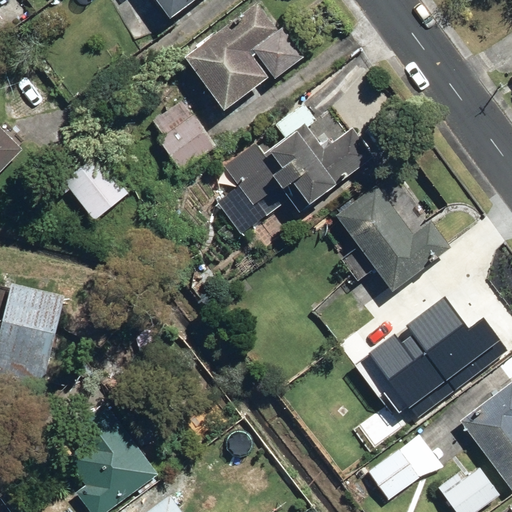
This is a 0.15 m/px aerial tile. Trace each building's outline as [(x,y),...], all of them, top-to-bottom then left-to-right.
[(151,0),(168,22),(196,0),(151,0)] [(258,2),(181,59),(223,115),(270,80),(273,84),(303,61),(258,2)] [(374,162),(329,99),(310,113),(305,106),(271,130),(278,140),(265,150),(257,139),(222,163),(238,186),(218,201),(242,235),(295,197),(305,211),(374,162)] [(214,150),(180,101),(144,126),(178,175),(214,150)] [(0,173),(23,151),(0,128),(0,173)] [(100,155),(62,183),(93,223),(130,195),(100,155)] [(379,183),(333,215),(388,292),(449,250),(428,220),(414,229),(404,215),(415,207),(408,197),(395,206),(379,183)] [(63,293),(8,282),(0,317),(0,375),(44,385),(63,293)] [(381,336),(399,392),(493,362),(475,306),(381,336)] [(511,380),(458,422),(511,491),(511,490),(511,380)] [(104,511),(156,478),(117,418),(57,457),(76,485),(69,489),(84,511),(104,511)] [(438,462),(416,434),(365,474),(387,501),(438,462)] [(181,511),(168,493),(139,511),(181,511)]
